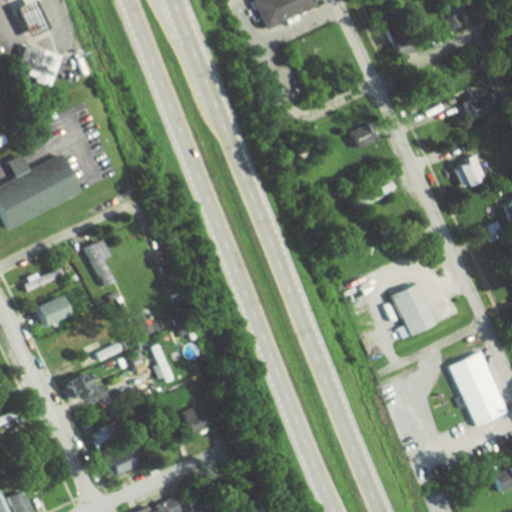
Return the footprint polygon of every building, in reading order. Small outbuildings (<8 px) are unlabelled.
[(246,0),(259,27),(310,5),(307,0),(246,0)] [(9,10),(22,38),(41,29),(28,1),(9,10)] [(445,6),(448,17),(444,18),(448,30),(461,26),(454,3),(445,6)] [(385,35),(392,58),(408,53),(400,30),(385,35)] [(21,46),(13,66),(33,73),(25,94),(42,100),(58,60),(21,46)] [(463,119),(489,112),(485,94),(459,100),(463,119)] [(351,150),(371,141),(363,124),(343,134),(351,150)] [(448,165),(459,188),(481,177),(471,155),(448,165)] [(0,184),(0,233),(72,197),(51,157),(20,173),(12,156),(0,162),(0,167),(7,181),(0,184)] [(391,190),(387,182),(357,196),(362,205),(391,190)] [(511,217),(511,197),(500,200),(505,219),(511,217)] [(107,281),(96,259),(103,256),(95,239),(78,247),(97,286),(107,281)] [(384,297),(403,338),(430,325),(411,284),(384,297)] [(60,315),(53,296),(27,305),(34,325),(60,315)] [(89,352),(94,362),(116,352),(111,342),(89,352)] [(166,379),(151,343),(144,346),(158,382),(166,379)] [(443,371),(471,429),(506,413),(478,354),(443,371)] [(86,389),(78,371),(57,380),(65,398),(86,389)] [(186,434),(201,428),(192,405),(176,411),(186,434)] [(170,448),(182,444),(178,432),(165,436),(170,448)] [(127,465),(120,448),(96,458),(103,475),(127,465)] [(511,482),(511,464),(486,473),(491,489),(511,482)] [(23,511),(18,491),(2,496),(7,511),(23,511)] [(173,511),(167,497),(142,508),(141,505),(125,511),(173,511)]
